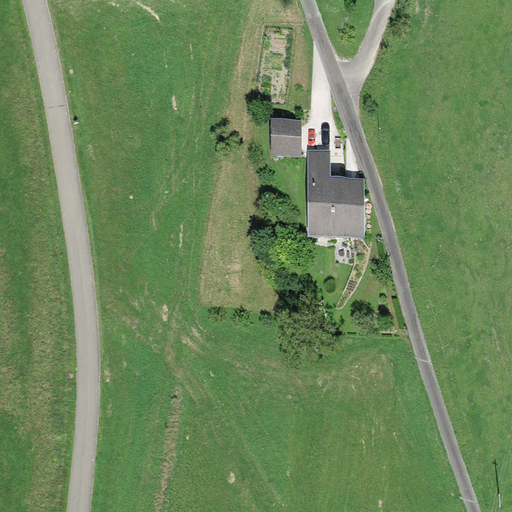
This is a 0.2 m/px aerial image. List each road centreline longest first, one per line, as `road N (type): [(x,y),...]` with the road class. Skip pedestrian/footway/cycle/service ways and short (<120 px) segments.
road 1 (unclassified): [(77,511),(80,290),(28,0)]
road 2 (track): [(337,85),(472,511)]
road 3 (track): [(80,290),(175,365),(237,448),(271,511)]
road 4 (track): [(186,378),(159,511)]
